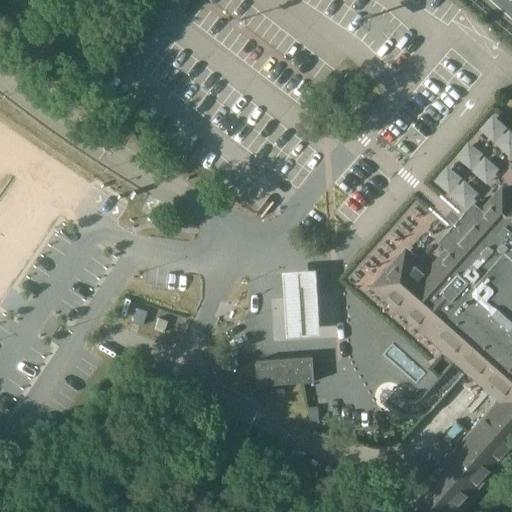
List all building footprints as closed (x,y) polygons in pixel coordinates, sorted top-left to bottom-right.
[(410,253),(380,287),(495,389),(491,393),(499,401),(411,501),(422,511),(454,511),(511,447),(511,193),(503,185),(482,209),(474,202),(439,242),(446,248),(428,269),(410,253)] [(142,326),(146,311),(136,308),(131,323),(142,326)] [(167,321),(158,318),(154,330),(163,333),(167,321)] [(313,357),(256,361),(258,386),(315,382),(313,357)] [(320,421),(318,407),(309,408),(310,422),(320,421)] [(222,440),(231,422),(219,416),(209,433),(222,440)]
